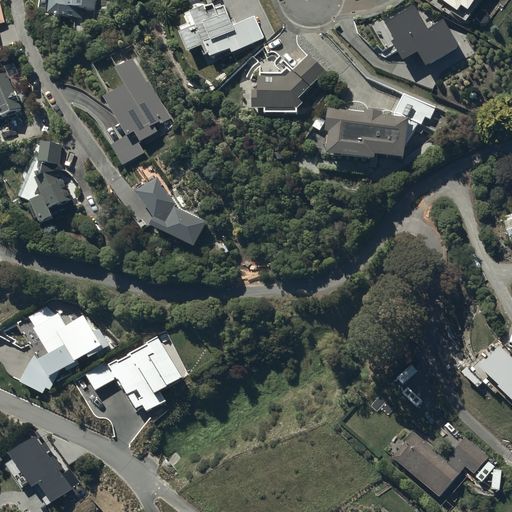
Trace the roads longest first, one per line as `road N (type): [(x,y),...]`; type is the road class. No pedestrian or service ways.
road 1 (residential): [(0,251),(181,291),(323,285),(361,257),(434,176),(511,147)]
road 2 (residential): [(145,478),(100,443),(0,395)]
